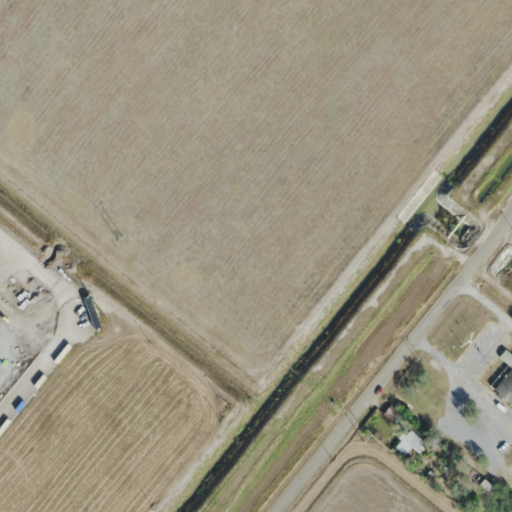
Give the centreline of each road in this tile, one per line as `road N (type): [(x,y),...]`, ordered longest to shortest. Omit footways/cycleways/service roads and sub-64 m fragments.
road 1 (residential): [(511,213),(271,511)]
road 2 (residential): [(79,321),(0,419)]
